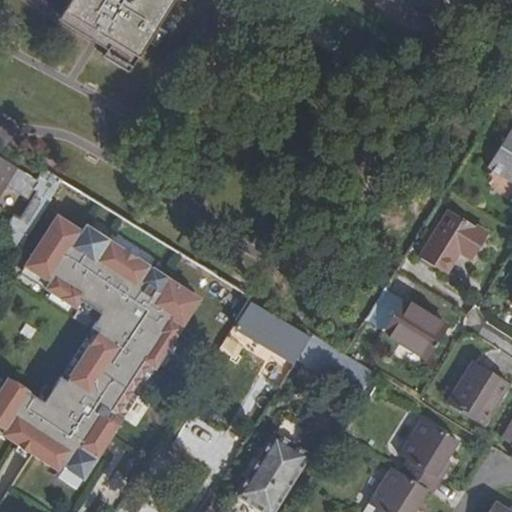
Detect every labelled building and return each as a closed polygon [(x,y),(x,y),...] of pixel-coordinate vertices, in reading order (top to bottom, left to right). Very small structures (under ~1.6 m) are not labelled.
[(68,0),(62,11),(137,58),(172,0),(318,0),(332,9),(337,0),(68,0)] [(0,142),(6,146),(14,133),(1,125),(0,126),(0,142)] [(511,126),(487,168),(511,182),(511,126)] [(35,204),(44,210),(48,203),(62,181),(45,170),(38,181),(0,156),(0,194),(6,186),(28,200),(35,188),(42,193),(35,204)] [(35,204),(24,222),(33,227),(44,210),(35,204)] [(471,259),(487,234),(448,210),(419,257),(445,273),(458,251),(471,259)] [(61,464),(83,478),(122,416),(116,412),(148,363),(154,367),(199,298),(85,224),(81,231),(56,215),(24,265),(48,281),(44,287),(74,307),(78,300),(100,314),(91,328),(97,332),(66,379),(60,376),(44,401),(7,378),(0,388),(0,426),(5,430),(1,435),(57,470),(61,464)] [(33,227),(24,222),(14,216),(0,238),(0,245),(16,255),(33,227)] [(16,255),(0,245),(0,262),(8,268),(16,255)] [(365,321),(382,331),(403,299),(385,288),(365,321)] [(299,356),(312,335),(250,297),(235,321),(252,331),(254,329),(299,356)] [(403,299),(382,331),(427,359),(444,331),(438,328),(441,322),(403,299)] [(448,326),(441,322),(438,328),(444,331),(448,326)] [(344,354),(312,335),(299,356),(297,359),(358,399),(374,373),(344,354)] [(509,383),(474,361),(447,404),(482,426),(509,383)] [(429,490),(433,493),(452,463),(448,460),(459,442),(421,418),(398,455),(406,460),(399,472),(390,466),(361,511),(422,511),(417,509),(429,490)] [(511,418),(500,438),(511,445),(511,418)] [(237,494),(265,511),(273,511),(309,455),(275,433),(237,494)] [(97,501),(113,511),(131,483),(115,473),(97,501)] [(511,511),(511,510),(496,501),(488,511),(511,511)]
